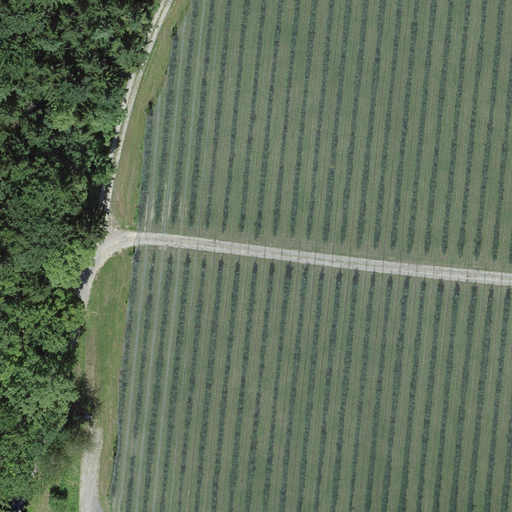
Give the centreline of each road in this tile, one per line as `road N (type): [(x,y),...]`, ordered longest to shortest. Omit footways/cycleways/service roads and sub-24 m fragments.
road 1 (track): [(101,241),(511,281)]
road 2 (track): [(20,511),(101,241)]
road 3 (track): [(101,241),(133,85),(170,0)]
